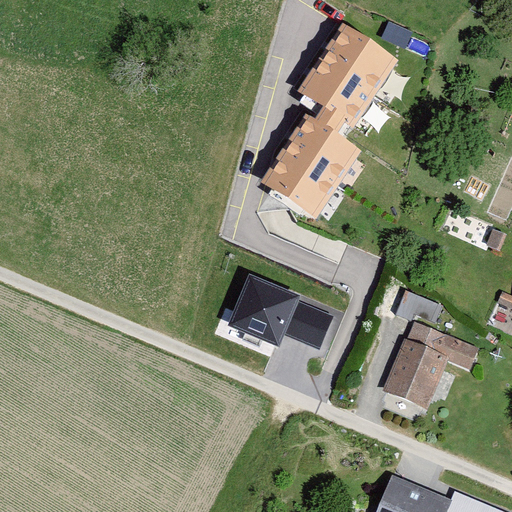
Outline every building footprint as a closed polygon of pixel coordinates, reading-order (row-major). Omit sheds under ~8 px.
[(399,71),(342,34),(298,103),(322,122),(317,131),(307,123),(262,192),(316,228),(362,159),(339,144),(345,136),(353,139),(399,71)] [(303,305),(249,283),(228,334),(280,356),(287,340),(320,354),(334,320),(302,307),(303,305)] [(445,310),(404,293),(395,314),(437,330),(445,310)] [(479,352),(415,326),(408,344),(405,343),(383,396),(428,416),(448,365),(471,374),(479,352)] [(446,511),(452,498),(392,473),(376,511),(446,511)] [(511,511),(456,490),(452,498),(446,511),(511,511)]
